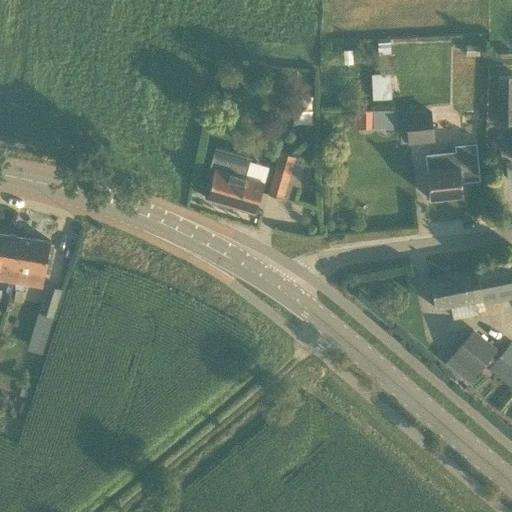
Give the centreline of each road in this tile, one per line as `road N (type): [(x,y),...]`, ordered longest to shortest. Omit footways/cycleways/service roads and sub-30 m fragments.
road 1 (tertiary): [(284,292),(211,249),(103,204),(0,178)]
road 2 (tertiary): [(511,487),(284,292)]
road 3 (track): [(124,511),(326,327)]
road 4 (unclassified): [(284,292),(338,257),(511,237)]
